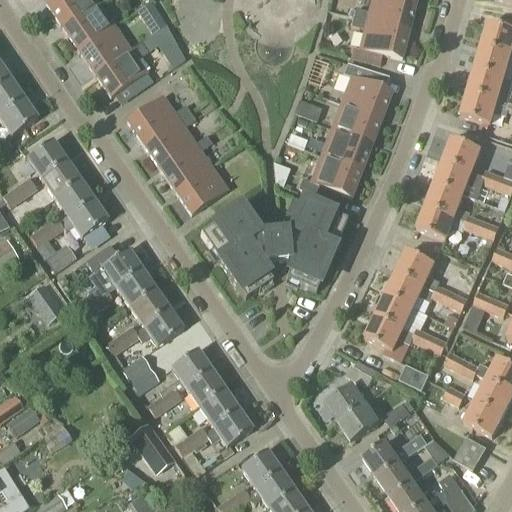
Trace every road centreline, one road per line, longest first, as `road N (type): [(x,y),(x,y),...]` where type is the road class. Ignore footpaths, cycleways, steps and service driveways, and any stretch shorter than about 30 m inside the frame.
road 1 (residential): [(277,403),(0,2)]
road 2 (residential): [(277,403),(314,347),(420,128),(463,0)]
road 3 (residential): [(353,511),(277,403)]
